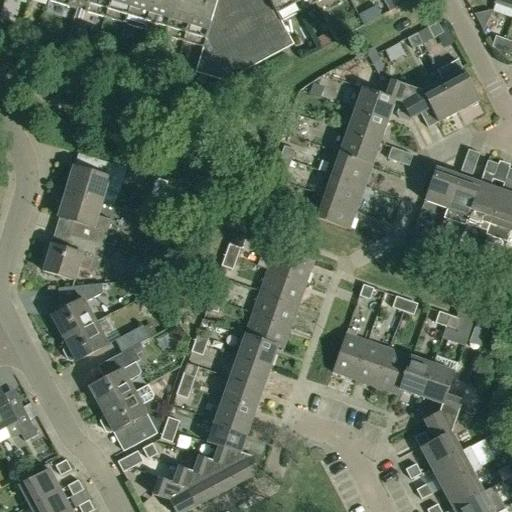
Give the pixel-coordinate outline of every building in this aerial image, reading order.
[(45,0),(69,7),(70,5),(85,10),(84,12),(203,48),(195,73),(224,82),(294,45),(281,22),(321,0),(45,0)] [(511,0),(495,0),(494,4),(511,10),(511,0)] [(357,13),(363,24),(380,15),(375,4),(357,13)] [(438,23),(427,28),(433,39),(443,33),(438,23)] [(331,43),(331,42),(327,34),(316,39),(319,45),(320,47),(321,49),(326,46),(331,43)] [(417,34),(407,39),(413,50),(422,44),(417,34)] [(495,36),(492,48),(501,51),(505,40),(495,36)] [(80,42),(70,38),(67,48),(77,51),(78,51),(80,42)] [(511,42),(505,40),(501,51),(511,54),(511,42)] [(366,54),(355,60),(360,68),(370,63),(366,54)] [(459,112),(479,101),(458,62),(438,73),(442,82),(459,112)] [(422,92),(391,81),(386,97),(385,98),(395,101),(395,102),(400,103),(402,104),(410,120),(430,109),(431,109),(422,92)] [(438,123),(459,112),(442,82),(422,92),(431,109),(430,109),(433,113),(438,123)] [(310,95),(320,99),(322,94),(324,87),(314,84),(312,89),(310,95)] [(385,98),(386,97),(362,89),(354,111),(387,122),(395,102),(395,101),(385,98)] [(409,123),(410,120),(402,104),(400,103),(396,114),(399,119),(409,123)] [(380,144),(387,122),(354,111),(347,132),(380,144)] [(428,129),(438,123),(433,113),(423,119),(428,129)] [(372,165),(380,144),(347,132),(340,153),(339,154),(372,165)] [(284,147),(280,157),(291,161),(295,151),(284,147)] [(391,148),(387,159),(398,163),(402,152),(391,148)] [(468,150),(464,161),(476,165),(480,154),(468,150)] [(319,171),(326,173),(365,187),(372,165),(339,154),(340,153),(334,151),(329,164),(322,162),(319,171)] [(402,152),(398,163),(409,167),(413,155),(402,152)] [(280,157),(276,168),(287,172),(291,161),(280,157)] [(67,193),(100,203),(104,190),(119,194),(126,169),(93,159),(89,172),(75,168),(67,193)] [(464,161),(461,172),(472,176),(476,165),(464,161)] [(498,165),(487,161),(483,173),(494,176),(498,165)] [(446,209),(458,176),(436,168),(424,201),(446,209)] [(357,208),(365,187),(326,173),(318,195),(357,208)] [(468,217),(479,184),(458,176),(446,209),(468,217)] [(487,231),(501,191),(479,184),(468,217),(466,223),(487,231)] [(268,190),(265,201),(276,205),(280,194),(268,190)] [(508,241),(511,232),(511,228),(511,195),(501,191),(487,231),(486,234),(508,241)] [(96,216),(100,203),(67,193),(59,218),(74,223),(70,236),(103,246),(111,221),(96,216)] [(357,208),(318,195),(311,217),(349,231),(357,208)] [(158,208),(148,206),(145,215),(155,218),(158,208)] [(229,245),(240,249),(242,250),(246,238),(233,233),(229,245)] [(105,246),(103,246),(70,236),(66,250),(51,245),(43,272),(75,281),(79,267),(97,272),(105,246)] [(436,239),(428,237),(426,242),(424,248),(432,250),(434,245),(436,239)] [(454,255),(455,252),(458,245),(448,242),(445,249),(444,250),(444,251),(454,255)] [(229,245),(225,256),(236,260),(240,249),(229,245)] [(257,267),(267,271),(306,284),(314,262),(275,248),(271,260),(261,256),(257,267)] [(225,256),(221,267),(233,271),(236,260),(225,256)] [(499,268),(511,272),(511,261),(502,258),(499,268)] [(298,306),(306,284),(267,271),(260,292),(298,306)] [(84,300),(95,294),(102,290),(102,285),(58,289),(59,302),(63,310),(60,312),(56,311),(53,312),(50,314),(49,318),(50,322),(52,325),(56,327),(63,340),(96,322),(84,300)] [(359,297),(370,301),(374,289),(363,286),(359,297)] [(214,288),(210,299),(221,303),(225,292),(214,288)] [(291,327),(298,306),(260,292),(252,314),(291,327)] [(396,297),(392,308),(403,312),(407,301),(396,297)] [(210,299),(206,310),(217,314),(221,303),(210,299)] [(407,301),(403,312),(413,316),(417,305),(407,301)] [(441,313),(437,324),(446,327),(450,316),(441,313)] [(446,327),(442,339),(464,346),(474,318),(459,313),(457,319),(460,320),(456,331),(446,327)] [(283,349),(291,327),(252,314),(245,335),(278,347),(277,347),(283,349)] [(450,316),(446,327),(456,331),(460,320),(457,319),(450,316)] [(72,362),(74,360),(76,363),(108,345),(96,322),(63,340),(67,346),(64,348),(63,352),(68,360),(72,362)] [(151,324),(144,327),(150,339),(156,335),(151,324)] [(115,341),(122,354),(140,344),(150,339),(144,327),(143,326),(115,341)] [(199,331),(195,342),(206,346),(210,335),(199,331)] [(376,388),(390,350),(379,346),(382,336),(372,333),(368,342),(355,381),(376,388)] [(355,381),(368,342),(346,334),(332,373),(355,381)] [(270,368),(277,347),(278,347),(245,335),(237,357),(270,368)] [(206,346),(195,342),(191,353),(202,357),(206,346)] [(101,410),(134,392),(129,382),(139,376),(140,372),(135,363),(140,360),(137,355),(142,352),(143,349),(140,344),(122,354),(109,361),(116,373),(89,388),(101,410)] [(400,391),(411,357),(390,350),(376,388),(398,396),(400,391)] [(433,365),(421,398),(442,405),(443,405),(446,396),(454,373),(458,363),(436,355),(433,365)] [(263,390),(270,368),(237,357),(230,378),(263,390)] [(421,398),(433,365),(411,357),(400,391),(421,398)] [(187,363),(183,374),(195,378),(198,367),(187,363)] [(183,374),(180,385),(191,389),(195,378),(183,374)] [(255,411),(263,390),(230,378),(222,400),(255,411)] [(125,426),(135,446),(157,434),(141,405),(151,400),(151,392),(148,385),(134,392),(101,410),(105,417),(102,418),(101,422),(106,432),(110,433),(113,432),(113,433),(125,426)] [(180,385),(176,396),(187,400),(191,389),(180,385)] [(12,439),(21,435),(25,442),(38,435),(23,407),(12,413),(0,390),(0,431),(6,428),(12,439)] [(462,401),(446,396),(443,405),(442,405),(440,413),(424,421),(435,441),(435,442),(451,433),(462,401)] [(248,433),(255,411),(222,400),(215,421),(248,433)] [(168,418),(164,428),(176,432),(179,422),(168,418)] [(240,454),(248,433),(215,421),(207,443),(218,447),(219,447),(240,454)] [(164,428),(160,440),(172,444),(176,432),(164,428)] [(462,453),(451,433),(435,442),(435,441),(430,443),(425,433),(415,438),(431,469),(462,453)] [(152,444),(142,449),(148,460),(158,455),(152,444)] [(250,457),(240,454),(219,447),(218,447),(213,462),(213,463),(230,468),(238,484),(259,473),(250,457)] [(470,448),(462,453),(431,469),(442,489),(472,473),(481,468),(470,448)] [(137,452),(127,457),(133,468),(143,462),(137,452)] [(127,457),(117,462),(123,473),(133,468),(127,457)] [(213,463),(213,462),(199,457),(193,473),(210,479),(218,495),(238,484),(230,468),(213,463)] [(66,461),(55,466),(60,476),(71,471),(66,461)] [(416,465),(405,470),(411,480),(421,474),(416,465)] [(193,473),(178,468),(173,483),(173,484),(190,490),(198,506),(218,495),(210,479),(193,473)] [(29,507),(60,490),(49,470),(18,486),(29,507)] [(453,509),(483,493),(472,473),(442,489),(453,509)] [(173,484),(173,483),(158,478),(152,495),(169,501),(174,511),(186,511),(198,506),(190,490),(173,484)] [(83,491),(78,481),(67,486),(73,496),(83,491)] [(427,485),(416,490),(421,500),(432,495),(427,485)] [(32,511),(68,511),(71,510),(60,490),(29,507),(32,511)] [(493,511),(483,493),(453,509),(454,511),(493,511)] [(91,511),(94,511),(89,501),(78,507),(81,511),(91,511)]
